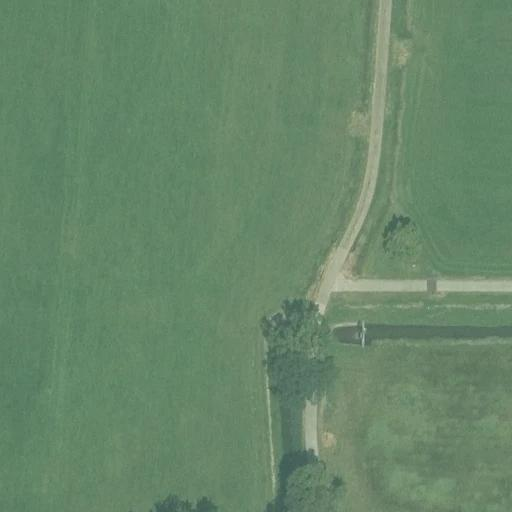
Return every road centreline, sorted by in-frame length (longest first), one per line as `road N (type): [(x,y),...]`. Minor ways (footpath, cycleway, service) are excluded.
road 1 (unclassified): [(317,511),(308,366),(324,283)]
road 2 (track): [(324,283),(511,284)]
